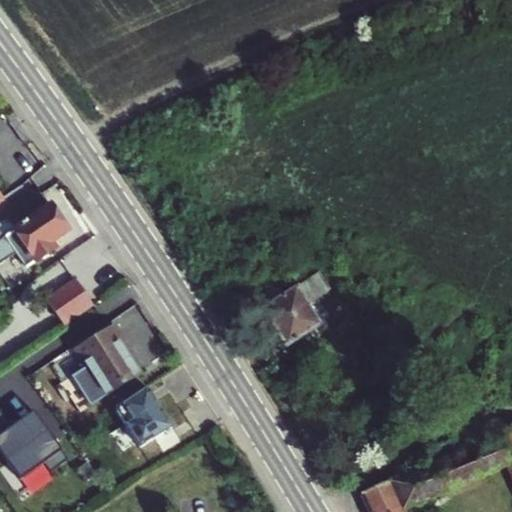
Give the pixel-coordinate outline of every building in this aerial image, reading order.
[(50,209),(41,196),(7,220),(16,233),(5,240),(26,272),(54,252),(50,246),(68,234),(51,208),(50,209)] [(281,286),(256,303),(284,348),(318,327),(305,307),(332,290),(322,275),(288,297),(281,286)] [(65,330),(94,310),(76,285),(47,305),(65,330)] [(112,329),(76,352),(104,397),(137,377),(118,347),(122,344),(112,329)] [(10,422),(1,408),(0,408),(0,458),(15,480),(44,459),(50,468),(70,455),(36,405),(10,422)] [(511,417),(454,444),(465,469),(511,447),(511,417)] [(511,511),(511,447),(465,469),(415,491),(412,484),(368,504),(371,511),(511,511)]
